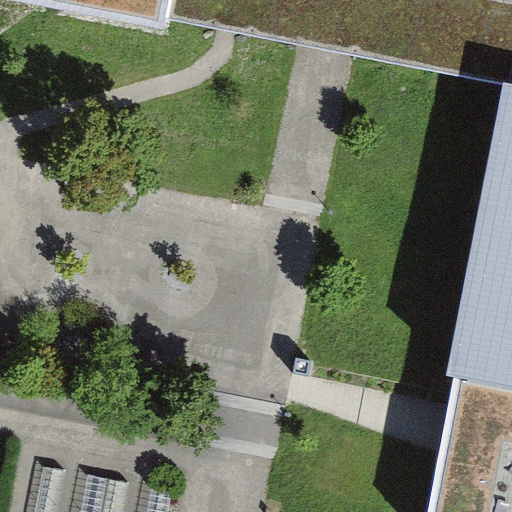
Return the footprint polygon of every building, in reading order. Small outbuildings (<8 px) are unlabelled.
[(24,0),(161,28),(163,21),(167,0),(24,0)] [(511,0),(167,0),(163,21),(229,33),(330,53),(505,86),(511,87),(511,0)] [(511,511),(511,87),(505,86),(447,380),(455,382),(429,511),(511,511)] [(58,511),(67,472),(45,468),(36,511),(58,511)] [(103,511),(109,481),(87,477),(80,511),(103,511)] [(126,511),(132,485),(109,481),(103,511),(126,511)] [(171,511),(175,493),(153,489),(148,511),(171,511)]
